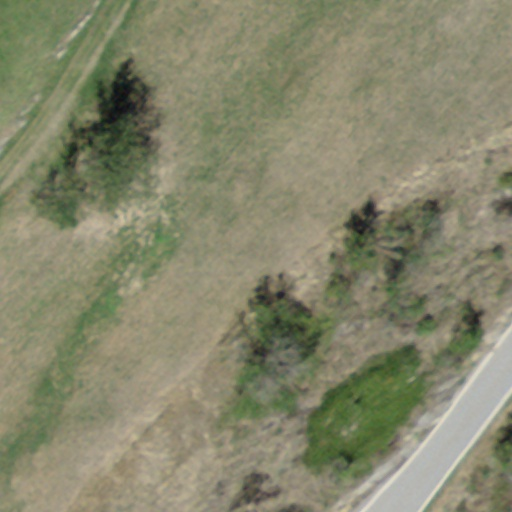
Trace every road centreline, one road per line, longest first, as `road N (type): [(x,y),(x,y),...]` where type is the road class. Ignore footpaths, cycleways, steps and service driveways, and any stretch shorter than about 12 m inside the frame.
road 1 (track): [(131,0),(48,128),(0,180)]
road 2 (tertiary): [(511,347),(383,511)]
